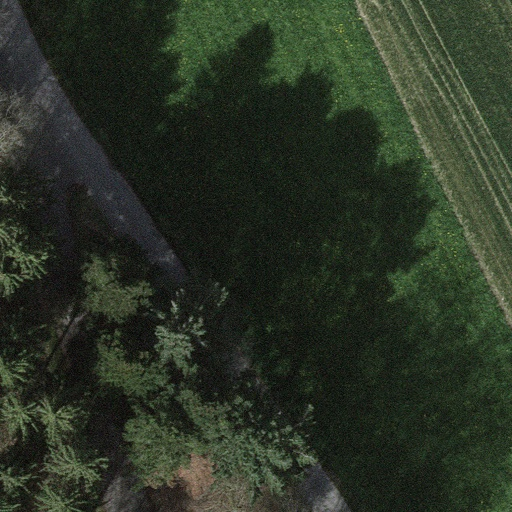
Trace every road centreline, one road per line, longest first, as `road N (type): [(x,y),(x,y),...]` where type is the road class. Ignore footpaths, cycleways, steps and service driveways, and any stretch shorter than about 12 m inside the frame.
road 1 (unclassified): [(329,511),(14,64)]
road 2 (unclassified): [(130,511),(14,64)]
